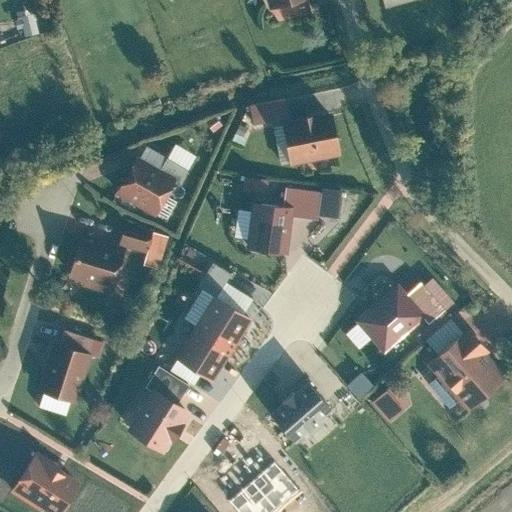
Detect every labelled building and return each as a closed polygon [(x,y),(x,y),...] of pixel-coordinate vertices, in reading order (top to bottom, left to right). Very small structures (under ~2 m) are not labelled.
[(308,0),(270,0),(273,11),(308,0)] [(377,0),(380,10),(413,0),(377,0)] [(281,99),(245,107),(249,125),(284,118),(281,99)] [(339,155),(330,117),(274,129),(283,167),(339,155)] [(189,171),(145,145),(137,158),(173,180),(181,185),(189,171)] [(152,216),(173,180),(137,158),(134,157),(112,193),(152,216)] [(146,250),(150,231),(126,226),(122,245),(146,250)] [(102,249),(76,239),(61,280),(110,298),(127,251),(104,243),(102,249)] [(456,335),(446,324),(425,344),(435,355),(456,335)] [(94,344),(54,331),(49,346),(89,359),(94,344)] [(462,410),(500,376),(480,353),(487,347),(474,333),(467,339),(460,332),(456,335),(435,355),(422,365),(462,410)] [(89,359),(49,346),(35,387),(74,402),(89,359)] [(387,421),(409,400),(388,380),(367,401),(387,421)]
